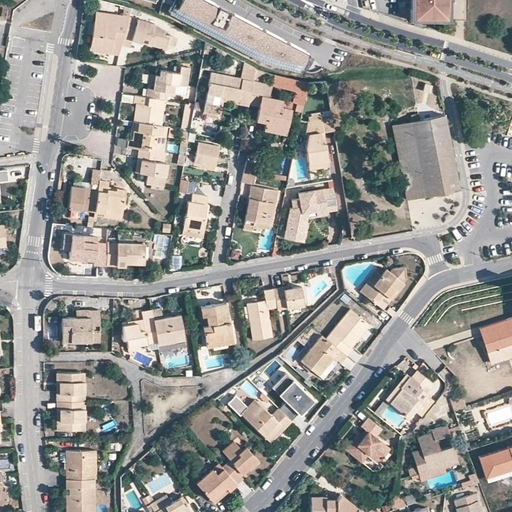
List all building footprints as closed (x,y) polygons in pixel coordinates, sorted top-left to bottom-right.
[(161,0),(168,3),(165,9),(252,56),(272,63),(295,68),(303,50),(206,0),(161,0)] [(446,0),(414,0),(415,8),(411,8),(411,20),(425,20),(425,17),(433,17),(433,20),(447,20),(446,0)] [(117,54),(120,43),(125,25),(128,14),(100,6),(90,40),(111,46),(109,51),(117,54)] [(166,41),(168,32),(153,22),(128,14),(125,25),(120,43),(128,45),(130,38),(139,40),(140,39),(141,35),(147,37),(146,40),(165,45),(166,41)] [(166,41),(174,43),(176,36),(168,32),(166,41)] [(90,40),(87,45),(109,51),(111,46),(90,40)] [(252,80),(254,67),(243,62),(240,78),(252,80)] [(179,64),(178,70),(159,68),(158,72),(154,72),(153,87),(146,86),(145,95),(163,98),(165,99),(167,89),(172,90),(173,82),(186,84),(188,65),(179,64)] [(252,80),(263,82),(265,71),(254,67),(252,80)] [(248,103),(252,80),(240,78),(209,72),(203,104),(202,110),(201,114),(219,117),(222,100),(247,104),(248,103)] [(307,80),(272,74),(270,84),(305,90),(307,80)] [(280,106),(281,99),(268,96),(270,84),(263,82),(252,80),(248,103),(258,105),(255,119),(263,121),(273,122),(273,126),(285,129),(289,108),(280,106)] [(173,82),(172,90),(185,92),(186,84),(173,82)] [(135,102),(137,103),(135,121),(137,121),(159,124),(163,98),(145,95),(133,94),(132,102),(135,102)] [(303,132),(306,133),(303,145),(305,162),(325,159),(323,142),(319,143),(317,132),(321,131),(331,130),(329,120),(319,121),(318,113),(310,115),(310,118),(307,119),(308,123),(306,123),(303,132)] [(460,172),(443,113),(392,128),(408,186),(424,182),(460,172)] [(132,120),(130,120),(128,136),(135,137),(137,121),(135,121),(132,120)] [(165,125),(159,124),(137,121),(135,137),(128,136),(127,136),(125,146),(137,147),(157,150),(162,151),(165,125)] [(273,126),(273,122),(263,121),(262,129),(284,133),(285,129),(273,126)] [(197,141),(195,151),(216,155),(218,145),(197,141)] [(137,147),(134,170),(146,172),(144,181),(150,182),(161,183),(163,161),(155,160),(157,150),(137,147)] [(195,151),(193,162),(214,166),(216,155),(195,151)] [(305,162),(306,169),(326,165),(325,159),(305,162)] [(99,170),(91,169),(89,183),(97,184),(98,179),(99,170)] [(254,181),(254,174),(242,172),(240,181),(251,183),(252,181),(254,181)] [(424,182),(428,196),(464,186),(460,172),(424,182)] [(194,181),(180,178),(178,191),(191,193),(191,192),(192,193),(194,181)] [(102,211),(102,208),(112,210),(111,212),(120,213),(124,188),(115,187),(114,189),(105,188),(106,186),(107,180),(98,179),(97,184),(97,185),(96,189),(94,210),(102,211)] [(96,189),(97,185),(97,184),(89,183),(70,181),(69,186),(96,189)] [(428,196),(424,182),(408,186),(412,201),(428,196)] [(262,221),(269,223),(273,203),(274,203),(277,190),(250,184),(247,197),(250,198),(249,206),(246,206),(242,227),(251,229),(252,224),(261,227),(262,221)] [(69,186),(66,207),(93,211),(94,210),(96,189),(69,186)] [(282,236),(301,240),(305,220),(304,220),(305,216),(303,215),(304,210),(306,210),(314,208),(314,204),(323,203),(324,210),(334,208),(330,186),(296,191),(297,197),(289,198),(290,205),(289,205),(282,236)] [(206,195),(192,193),(191,192),(191,193),(189,200),(187,200),(182,225),(203,229),(208,203),(205,203),(206,195)] [(314,204),(314,208),(315,214),(325,213),(324,210),(323,203),(314,204)] [(102,211),(101,215),(120,217),(120,213),(111,212),(112,210),(102,208),(102,211)] [(182,225),(181,231),(202,234),(203,229),(182,225)] [(68,246),(68,251),(84,253),(84,257),(93,258),(93,263),(105,264),(106,242),(96,241),(96,236),(63,233),(62,245),(68,246)] [(142,263),(144,243),(106,240),(106,242),(105,264),(115,264),(115,261),(124,262),(142,263)] [(394,270),(395,274),(391,275),(388,271),(382,278),(377,274),(371,281),(376,285),(366,298),(378,307),(386,297),(392,301),(404,285),(403,284),(407,280),(405,268),(394,270)] [(361,294),(366,298),(376,285),(371,281),(361,294)] [(511,324),(481,335),(491,361),(511,354),(511,282),(511,283),(511,286),(511,324)] [(303,303),(300,285),(282,288),(282,286),(272,288),(275,305),(276,308),(303,303)] [(262,290),(263,298),(246,301),(253,339),(271,335),(266,307),(275,305),(272,288),(262,290)] [(378,307),(383,311),(392,301),(386,297),(378,307)] [(230,321),(228,321),(225,302),(199,306),(201,315),(204,315),(206,325),(203,325),(201,326),(204,341),(232,336),(230,321)] [(159,308),(150,309),(151,319),(161,318),(159,308)] [(135,346),(134,344),(144,342),(155,341),(151,319),(150,309),(139,311),(140,318),(126,321),(126,324),(120,325),(120,339),(123,338),(126,348),(135,346)] [(83,310),(83,317),(72,317),(59,317),(59,330),(67,330),(67,341),(89,341),(89,330),(97,330),(97,310),(83,310)] [(351,349),(347,345),(356,334),(359,337),(369,326),(349,310),(325,340),(346,357),(352,350),(351,349)] [(182,338),(178,315),(161,318),(151,319),(155,341),(156,343),(182,338)] [(479,326),(481,335),(511,324),(511,315),(506,317),(479,326)] [(67,330),(59,330),(59,341),(67,341),(67,330)] [(359,337),(356,334),(347,345),(351,349),(359,337)] [(204,341),(204,346),(233,341),(232,336),(204,341)] [(300,362),(318,376),(332,358),(337,362),(340,364),(346,357),(325,340),(321,337),(300,362)] [(157,348),(157,353),(184,348),(182,338),(156,343),(157,348)] [(155,341),(144,342),(146,350),(157,348),(156,343),(155,341)] [(337,362),(332,358),(318,376),(322,380),(337,362)] [(398,386),(399,387),(387,402),(406,417),(425,393),(433,383),(416,371),(410,378),(406,375),(398,386)] [(56,381),(59,381),(59,394),(56,394),(56,401),(84,400),(84,380),(79,380),(80,372),(57,372),(56,381)] [(406,375),(404,373),(383,399),(387,402),(399,387),(398,386),(406,375)] [(297,413),(295,410),(307,397),(286,376),(273,390),(281,398),(273,405),(276,407),(290,420),(297,413)] [(460,393),(449,397),(454,410),(465,406),(460,393)] [(290,420),(276,407),(269,414),(254,399),(240,414),(265,438),(278,425),(282,428),(290,420)] [(56,408),(59,408),(60,420),(56,420),(56,430),(80,430),(80,420),(84,420),(84,400),(56,401),(56,408)] [(364,428),(365,430),(359,438),(357,436),(354,434),(343,447),(359,460),(366,452),(377,461),(388,447),(374,436),(380,427),(367,416),(359,425),(364,428)] [(454,443),(438,448),(435,437),(449,432),(450,430),(447,423),(431,428),(432,430),(423,433),(425,437),(418,439),(421,447),(413,450),(421,475),(430,472),(429,469),(444,464),(459,458),(454,443)] [(265,438),(269,442),(282,428),(278,425),(265,438)] [(365,430),(364,428),(357,436),(359,438),(365,430)] [(237,474),(245,467),(248,470),(249,470),(259,461),(246,445),(242,448),(234,439),(223,449),(230,458),(221,467),(235,483),(241,478),(240,477),(237,474)] [(486,476),(511,466),(511,443),(479,455),(486,476)] [(66,450),(66,479),(93,479),(95,478),(94,450),(66,450)] [(195,483),(209,499),(224,486),(227,490),(235,483),(221,467),(217,463),(195,483)] [(429,469),(430,472),(444,468),(444,464),(429,469)] [(248,470),(245,467),(237,474),(240,477),(248,470)] [(408,469),(410,481),(418,480),(417,468),(408,469)] [(476,471),(470,473),(473,483),(479,481),(476,471)] [(7,494),(0,491),(0,489),(2,483),(0,482),(0,481),(3,474),(0,473),(0,507),(3,509),(5,509),(9,499),(7,494)] [(65,511),(93,511),(93,479),(66,479),(65,479),(65,487),(69,487),(69,494),(70,498),(65,498),(65,511)] [(209,499),(213,503),(227,490),(224,486),(209,499)] [(481,511),(474,492),(454,499),(457,507),(456,508),(457,511),(481,511)] [(309,511),(361,511),(340,495),(336,500),(325,501),(325,498),(310,497),(309,511)] [(189,511),(184,503),(182,505),(177,497),(158,508),(153,500),(148,503),(153,511),(189,511)]
